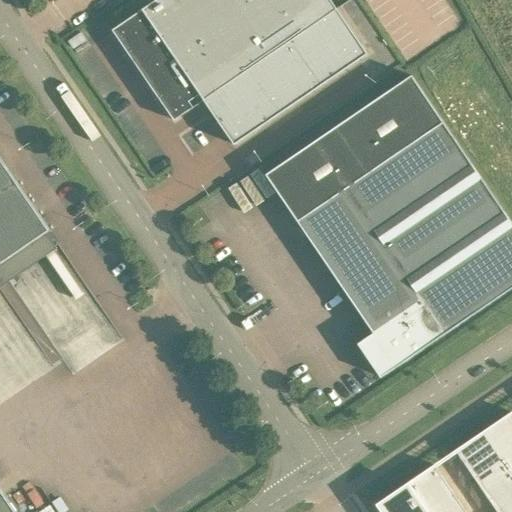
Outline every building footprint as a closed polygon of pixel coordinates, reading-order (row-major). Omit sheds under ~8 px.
[(368,54),(337,9),(331,0),(156,0),(113,30),(174,121),(194,107),(190,101),(199,95),(204,101),(204,100),(235,145),(368,54)] [(358,344),(381,377),(511,288),(511,222),(443,122),(412,76),(266,174),(374,333),(358,344)] [(0,157),(0,511),(16,511),(0,488),(0,287),(60,246),(0,157)] [(50,342),(58,331),(41,318),(33,330),(50,342)] [(511,511),(511,413),(457,452),(456,452),(497,511),(511,511)] [(467,511),(436,466),(379,505),(384,511),(467,511)]
